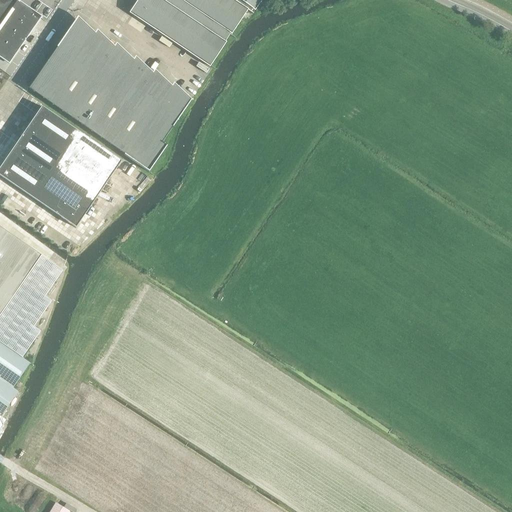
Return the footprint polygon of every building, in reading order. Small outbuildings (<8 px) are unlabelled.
[(0,0),(0,56),(9,63),(41,17),(42,15),(18,0),(0,0)] [(231,34),(247,10),(252,13),(261,0),(137,0),(129,13),(209,66),(225,42),(230,33),(231,34)] [(94,34),(75,21),(29,86),(28,89),(47,102),(94,34)] [(66,115),(113,47),(94,34),(47,102),(66,115)] [(86,129),(133,60),(113,47),(66,115),(86,129)] [(133,60),(86,129),(105,142),(152,74),(133,60)] [(105,142),(124,155),(171,87),(152,74),(105,142)] [(171,87),(124,155),(149,172),(167,146),(162,142),(191,100),(171,87)] [(41,106),(26,129),(66,156),(81,134),(41,106)] [(26,129),(11,151),(51,178),(66,156),(26,129)] [(122,161),(81,134),(66,156),(106,184),(122,161)] [(0,166),(0,176),(35,201),(51,178),(11,151),(0,166)] [(66,156),(51,178),(91,206),(106,184),(66,156)] [(51,178),(35,201),(75,228),(91,206),(51,178)] [(0,427),(5,420),(1,417),(18,392),(12,388),(29,363),(22,358),(40,332),(34,327),(51,301),(45,297),(62,271),(0,227),(0,427)] [(68,511),(69,511),(56,503),(50,511),(68,511)]
